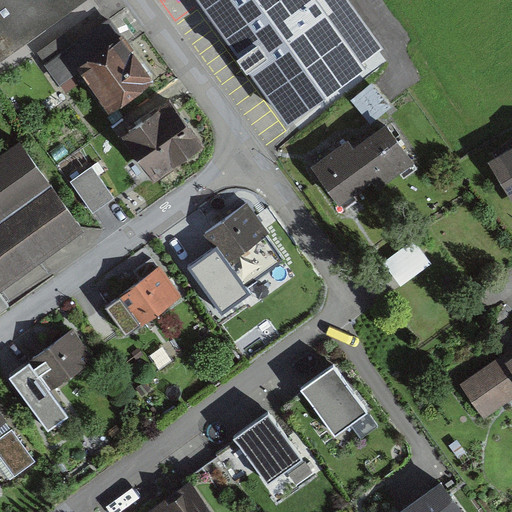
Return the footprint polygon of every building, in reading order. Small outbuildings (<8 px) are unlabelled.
[(0,0),(0,63),(89,0),(0,0)] [(369,63),(321,0),(205,0),(295,119),(369,63)] [(147,77),(106,17),(42,61),(59,86),(76,74),(100,109),(147,77)] [(374,85),(355,97),(371,121),(390,109),(374,85)] [(197,147),(162,95),(112,128),(146,180),(197,147)] [(411,160),(388,128),(355,151),(349,142),(314,167),(338,201),(371,177),(377,185),(411,160)] [(18,138),(0,151),(0,289),(83,232),(18,138)] [(511,143),(489,157),(511,195),(511,143)] [(73,179),(95,211),(118,195),(96,163),(73,179)] [(265,229),(245,201),(202,233),(212,246),(199,256),(220,284),(236,272),(226,258),(265,229)] [(383,261),(401,286),(432,263),(414,239),(383,261)] [(177,294),(157,266),(100,307),(116,329),(128,320),(133,326),(177,294)] [(51,388),(95,357),(73,327),(9,373),(48,428),(69,413),(51,388)] [(503,349),(458,377),(484,418),(511,400),(511,354),(508,357),(503,349)] [(367,406),(332,357),(299,381),(333,430),(367,406)] [(268,407),(233,432),(266,480),(301,456),(268,407)] [(35,463),(11,430),(0,437),(0,458),(14,477),(35,463)] [(466,511),(441,478),(394,511),(466,511)] [(211,511),(188,479),(141,511),(211,511)]
